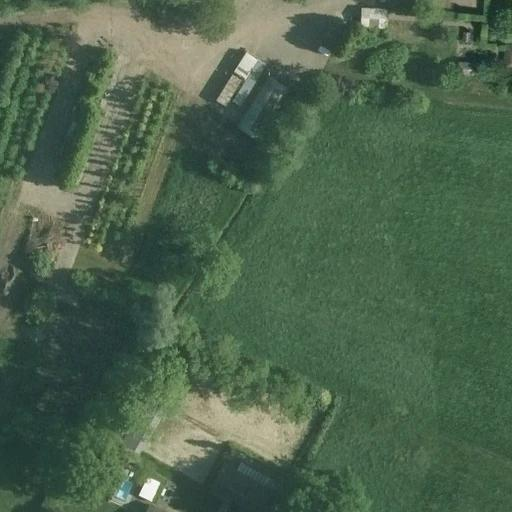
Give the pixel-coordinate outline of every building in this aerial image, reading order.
[(387,9),(361,8),(360,28),(386,29),(387,9)] [(511,44),(505,43),(502,69),(511,70),(511,44)] [(270,77),(238,128),(261,143),(293,91),(270,77)] [(45,297),(41,314),(50,316),(54,300),(45,297)] [(209,487),(253,511),(266,511),(277,492),(229,466),(230,464),(224,461),(209,487)]
